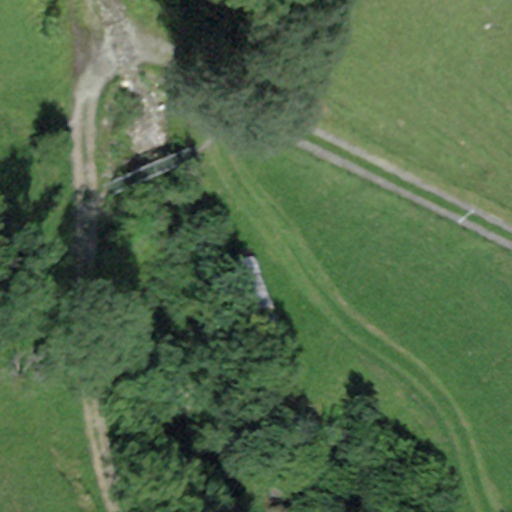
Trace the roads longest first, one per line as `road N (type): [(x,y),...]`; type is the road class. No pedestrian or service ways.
road 1 (track): [(119,511),(78,334),(81,112),(95,72),(143,55),(511,238)]
road 2 (track): [(210,88),(242,168),(299,265),(339,317),(437,395),(464,433),(481,511)]
